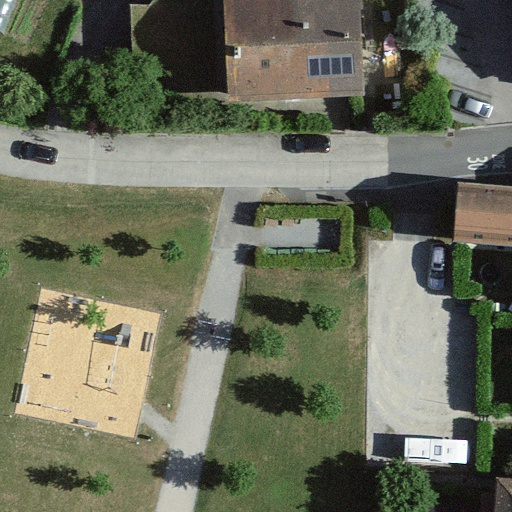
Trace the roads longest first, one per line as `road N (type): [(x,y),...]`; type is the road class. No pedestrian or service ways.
road 1 (unclassified): [(0,148),(98,160),(349,166)]
road 2 (residential): [(511,151),(349,166)]
